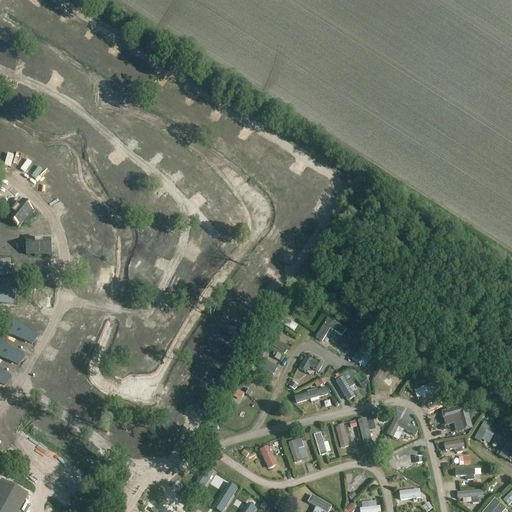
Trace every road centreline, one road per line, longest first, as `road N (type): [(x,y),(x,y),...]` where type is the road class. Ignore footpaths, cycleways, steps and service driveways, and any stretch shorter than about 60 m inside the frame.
road 1 (track): [(444,511),(425,424),(404,403),(197,452),(167,477),(146,475),(15,388)]
road 2 (track): [(388,511),(383,485),(365,466),(272,487),(205,450)]
road 3 (track): [(254,436),(303,345),(335,363)]
